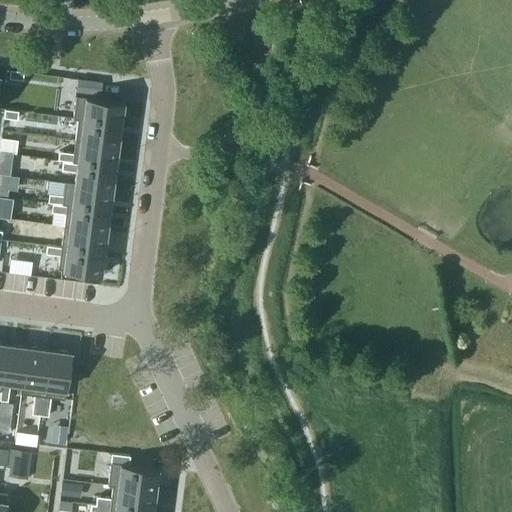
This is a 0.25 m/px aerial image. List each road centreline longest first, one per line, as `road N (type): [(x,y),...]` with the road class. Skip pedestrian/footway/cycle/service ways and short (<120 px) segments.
road 1 (residential): [(136,318),(157,150),(151,18)]
road 2 (residential): [(226,511),(136,318)]
road 3 (tertiary): [(0,17),(151,18)]
road 4 (residential): [(0,304),(136,318)]
